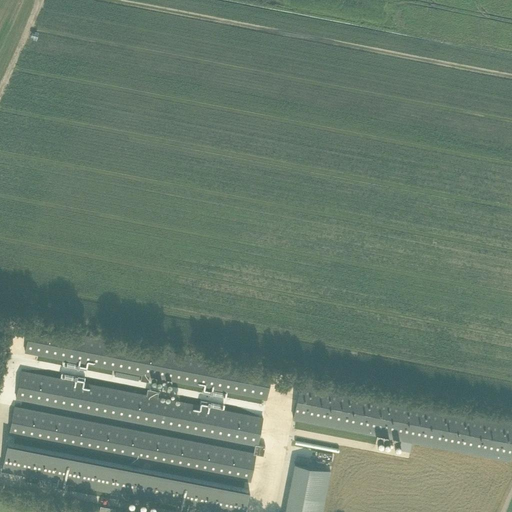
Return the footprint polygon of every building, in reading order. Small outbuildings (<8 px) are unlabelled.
[(148,376),(265,399),(271,370),(29,323),(23,352),(140,374),(139,379),(147,381),(148,376)] [(262,416),(156,395),(157,390),(146,388),(145,393),(20,369),(14,398),(255,445),(253,451),(253,453),(255,453),(263,454),(264,445),(256,444),(262,416)] [(511,448),(511,418),(301,378),(293,418),(400,439),(399,449),(410,451),(412,441),(510,460),(511,448)] [(253,451),(112,424),(13,405),(7,434),(131,458),(130,465),(138,467),(139,460),(249,481),(255,453),(253,453),(253,451)] [(138,467),(130,465),(108,461),(7,441),(4,460),(2,470),(111,491),(110,498),(130,502),(131,495),(219,511),(243,511),(245,507),(246,499),(247,496),(252,497),(254,490),(252,490),(247,489),(247,488),(138,467)] [(284,511),(321,511),(330,469),(294,462),(284,511)]
